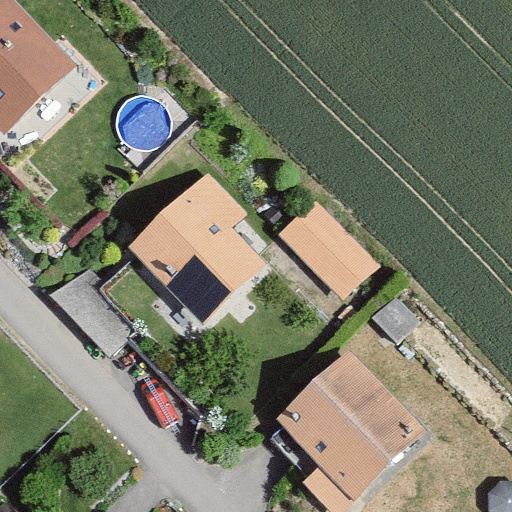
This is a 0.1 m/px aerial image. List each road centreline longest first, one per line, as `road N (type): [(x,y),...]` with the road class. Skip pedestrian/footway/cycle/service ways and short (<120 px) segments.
road 1 (residential): [(222,511),(0,287)]
road 2 (track): [(423,280),(511,371)]
